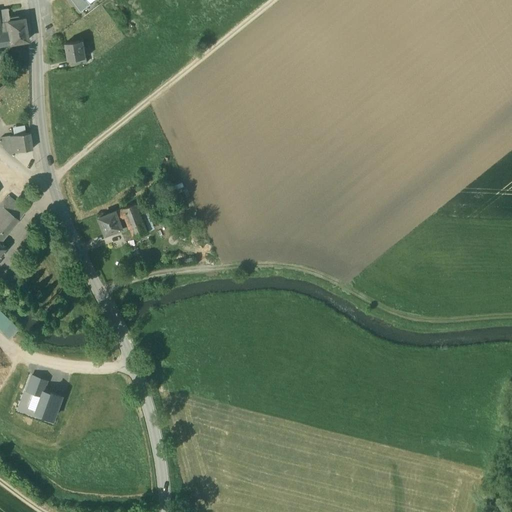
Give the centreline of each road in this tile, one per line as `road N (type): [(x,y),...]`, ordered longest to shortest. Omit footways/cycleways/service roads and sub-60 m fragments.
road 1 (secondary): [(32,0),(51,185),(137,371),(164,511)]
road 2 (track): [(97,285),(177,269),(276,265),(310,270),(392,312),(432,322),(511,316)]
road 3 (track): [(0,152),(38,184),(51,185),(292,0)]
